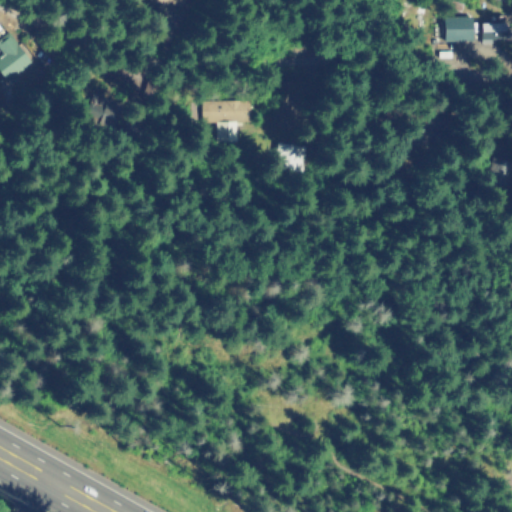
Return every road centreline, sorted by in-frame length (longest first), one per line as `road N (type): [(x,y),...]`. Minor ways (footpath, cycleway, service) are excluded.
road 1 (residential): [(511,79),(327,61),(152,64),(0,7)]
road 2 (trunk): [(105,511),(0,452)]
